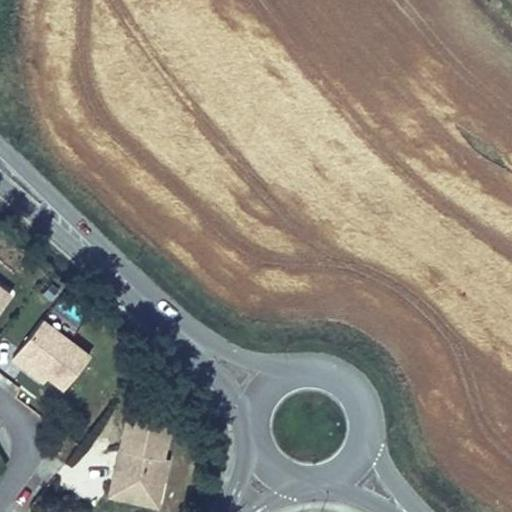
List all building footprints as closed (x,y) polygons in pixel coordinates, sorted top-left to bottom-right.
[(0,327),(24,298),(0,278),(0,327)] [(100,360),(57,324),(26,362),(40,374),(46,367),(63,381),(74,390),(100,360)] [(63,381),(46,367),(40,374),(57,388),(63,381)] [(119,500),(147,506),(152,482),(161,484),(166,458),(161,457),(168,422),(131,414),(114,493),(119,500)] [(161,484),(152,482),(147,506),(155,508),(161,484)]
